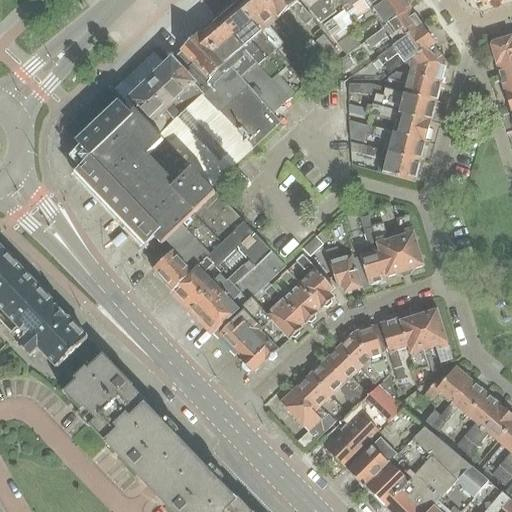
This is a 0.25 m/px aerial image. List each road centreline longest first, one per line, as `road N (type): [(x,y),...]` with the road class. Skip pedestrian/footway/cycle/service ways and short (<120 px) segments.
road 1 (residential): [(448,282),(426,207),(472,31)]
road 2 (residential): [(448,282),(346,315),(258,397)]
road 3 (tertiary): [(227,423),(101,288)]
road 4 (secondary): [(21,139),(30,106),(120,0)]
road 5 (tertiary): [(101,288),(19,157)]
road 6 (secondary): [(116,0),(0,90)]
road 7 (tertiary): [(0,200),(101,288)]
road 8 (residential): [(511,393),(476,363),(448,282)]
road 9 (tertiary): [(315,511),(227,423)]
